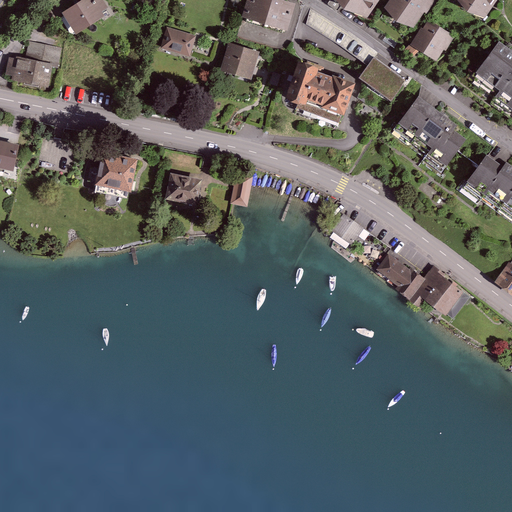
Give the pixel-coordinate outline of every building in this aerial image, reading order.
[(99,0),(77,0),(57,13),(70,34),(106,12),(99,0)] [(252,0),(246,21),(282,32),(290,6),(283,4),(283,2),(276,0),(252,0)] [(344,0),(356,8),(360,7),(366,11),(373,0),(344,0)] [(429,0),(394,0),(390,6),(394,8),(394,12),(405,20),(409,19),(412,21),(422,8),(424,9),(430,0),(429,0)] [(464,0),(465,2),(476,10),(480,9),(484,11),(491,0),(464,0)] [(428,24),(417,42),(436,53),(441,45),(445,47),(451,38),(428,24)] [(168,28),(162,47),(189,55),(194,36),(168,28)] [(13,57),(9,81),(45,87),(49,64),(58,65),(61,48),(27,42),(24,59),(13,57)] [(511,52),(499,43),(472,80),(495,97),(491,103),(509,116),(511,112),(511,52)] [(232,48),(227,66),(247,72),(252,54),(232,48)] [(371,58),(360,75),(392,97),(404,80),(371,58)] [(319,74),(289,63),(275,102),(336,123),(353,76),(322,65),(319,74)] [(362,90),(358,97),(381,111),(385,105),(362,90)] [(419,98),(396,129),(428,153),(424,158),(441,170),(464,139),(452,130),(455,125),(419,98)] [(18,145),(0,141),(0,170),(12,173),(18,145)] [(487,156),(465,186),(482,198),(485,194),(511,214),(511,167),(507,164),(503,168),(487,156)] [(134,164),(95,158),(91,185),(130,192),(134,164)] [(376,162),(372,169),(398,186),(402,179),(376,162)] [(199,180),(165,175),(162,200),(196,204),(199,180)] [(251,178),(236,175),(234,183),(238,184),(234,202),(245,204),(248,191),(251,178)] [(342,215),(329,233),(347,247),(361,228),(342,215)] [(390,252),(376,268),(409,296),(423,280),(390,252)] [(511,261),(498,278),(511,288),(511,261)] [(437,265),(410,298),(421,306),(428,298),(444,311),(464,287),(437,265)]
